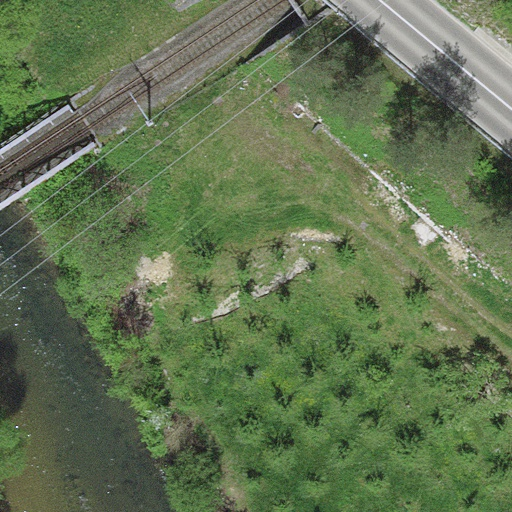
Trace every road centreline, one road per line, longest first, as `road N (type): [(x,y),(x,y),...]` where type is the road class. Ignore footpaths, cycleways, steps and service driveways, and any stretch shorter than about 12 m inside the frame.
road 1 (track): [(352,205),(511,334)]
road 2 (primary): [(381,0),(511,107)]
